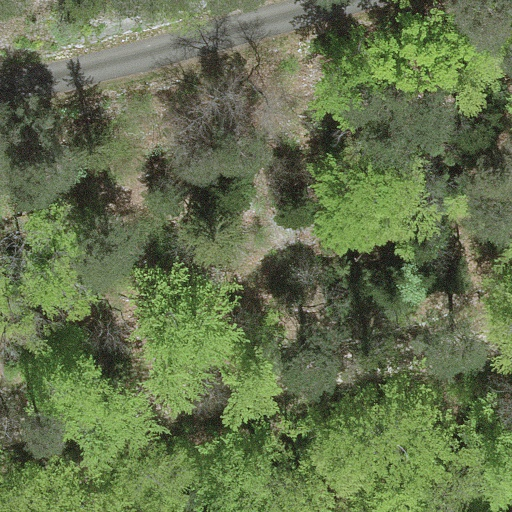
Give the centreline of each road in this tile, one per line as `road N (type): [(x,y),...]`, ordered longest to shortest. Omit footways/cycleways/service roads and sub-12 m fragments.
road 1 (track): [(511,332),(0,425)]
road 2 (unclassified): [(0,87),(360,0)]
